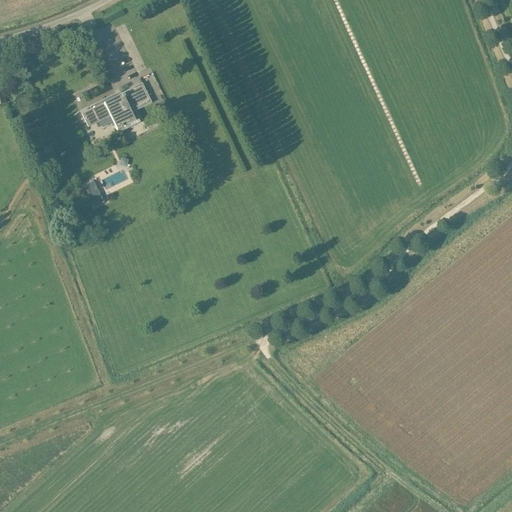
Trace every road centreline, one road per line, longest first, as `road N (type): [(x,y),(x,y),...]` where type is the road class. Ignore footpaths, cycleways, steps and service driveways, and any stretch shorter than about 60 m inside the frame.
road 1 (unclassified): [(267,357),(270,334),(364,291),(410,242),(511,163)]
road 2 (track): [(334,0),(420,184)]
road 3 (track): [(386,472),(267,357)]
